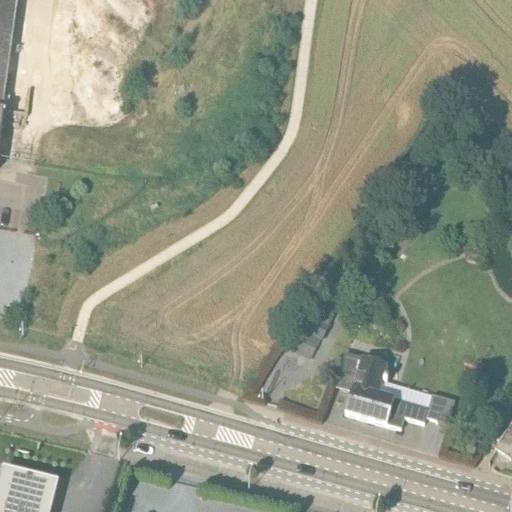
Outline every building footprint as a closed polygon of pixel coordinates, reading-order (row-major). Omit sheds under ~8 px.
[(0,0),(0,122),(17,0),(0,0)] [(329,326),(307,315),(297,332),(299,333),(320,344),(321,345),(330,327),(329,326)] [(424,428),(428,413),(394,403),(394,402),(379,398),(388,369),(361,361),(359,368),(342,363),(332,387),(351,394),(345,417),(400,433),(403,422),(424,428)] [(511,425),(494,452),(511,463),(511,425)] [(58,490),(3,476),(3,479),(0,490),(0,511),(52,511),(57,493),(58,490)]
